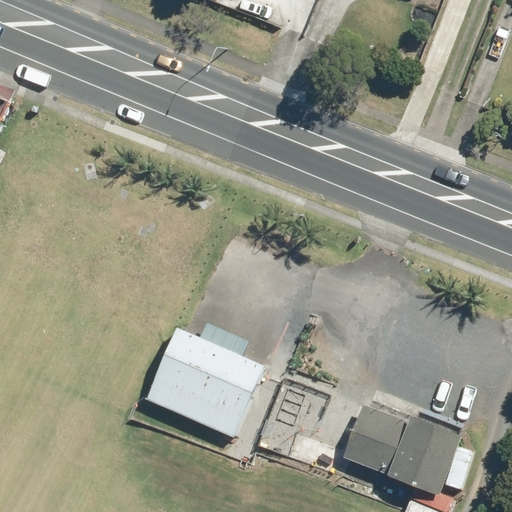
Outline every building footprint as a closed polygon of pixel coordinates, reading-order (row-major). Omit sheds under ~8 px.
[(0,130),(17,90),(0,82),(0,130)] [(233,296),(210,284),(195,315),(217,326),(233,296)] [(262,357),(177,322),(145,399),(229,434),(262,357)] [(465,416),(427,400),(419,418),(363,395),(339,450),(395,474),(434,490),(465,416)] [(480,453),(463,445),(446,484),(464,491),(480,453)]
